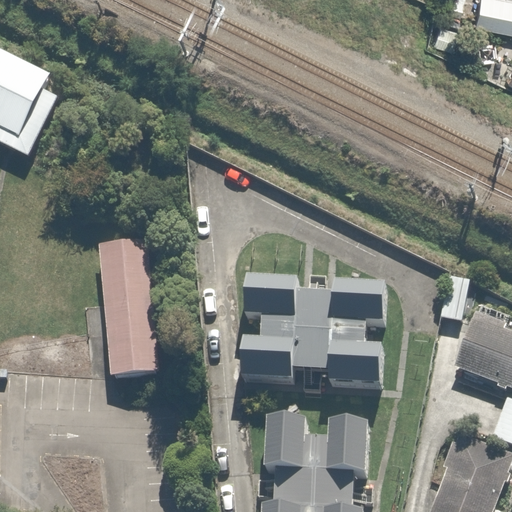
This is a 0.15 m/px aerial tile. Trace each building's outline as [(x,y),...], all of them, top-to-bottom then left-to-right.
[(511,1),(501,0),(481,0),(476,32),(511,37),(511,1)] [(0,158),(2,160),(35,100),(0,80),(0,158)] [(133,372),(121,242),(74,246),(85,376),(133,372)] [(466,357),(459,376),(511,394),(511,340),(511,335),(511,325),(474,313),(478,282),(454,279),(443,354),(466,357)] [(250,392),(309,394),(310,379),(335,380),(334,395),(399,398),(400,357),(379,356),(380,333),(399,334),(401,297),(349,295),(348,306),(313,305),(313,287),(254,285),(253,328),(274,329),(273,352),(252,351),(250,392)] [(511,404),(498,444),(511,448),(511,404)] [(367,511),(368,491),(380,492),(382,434),(335,432),(335,449),(321,449),(322,432),(274,430),(272,481),(286,482),(284,511),(367,511)] [(501,511),(511,483),(511,455),(458,436),(441,480),(451,484),(440,511),(501,511)]
